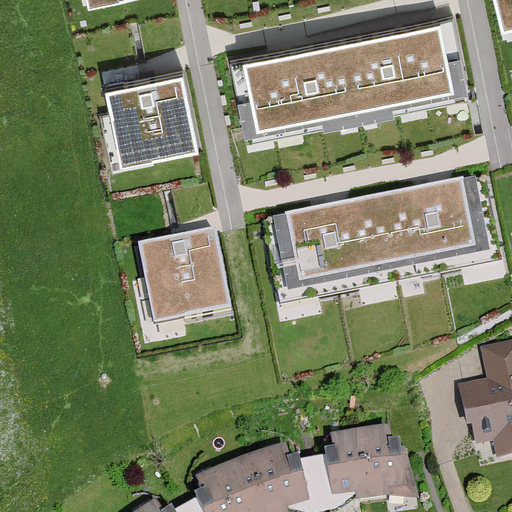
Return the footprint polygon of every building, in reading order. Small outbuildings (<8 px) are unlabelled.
[(511,0),(496,0),(503,27),(511,24),(511,0)] [(451,17),(339,38),(355,123),(467,101),(451,17)] [(339,38),(227,60),(243,144),(355,123),(339,38)] [(183,68),(106,84),(121,163),(199,148),(183,68)] [(486,180),(376,201),(393,285),(503,263),(486,180)] [(376,201),(264,223),(280,307),(393,285),(376,201)] [(216,233),(139,248),(154,328),(232,312),(216,233)] [(511,349),(488,355),(495,386),(466,393),(479,449),(496,445),(500,462),(511,459),(511,349)] [(391,441),(368,443),(373,502),(411,498),(407,457),(392,459),(391,441)] [(340,463),(333,464),(336,505),(373,502),(368,443),(338,446),(340,463)] [(284,454),(244,471),(261,511),(301,511),(314,507),(299,472),(292,475),(284,454)] [(211,505),(204,508),(205,511),(261,511),(244,471),(203,487),(211,505)]
